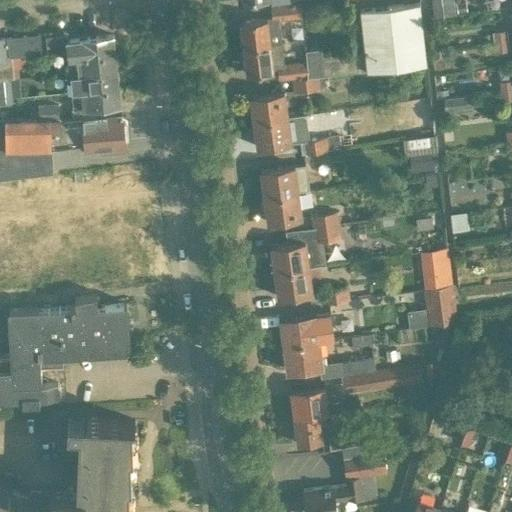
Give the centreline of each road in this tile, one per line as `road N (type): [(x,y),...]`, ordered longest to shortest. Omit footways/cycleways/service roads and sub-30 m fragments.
road 1 (residential): [(271,511),(200,0)]
road 2 (tertiary): [(230,511),(166,0)]
